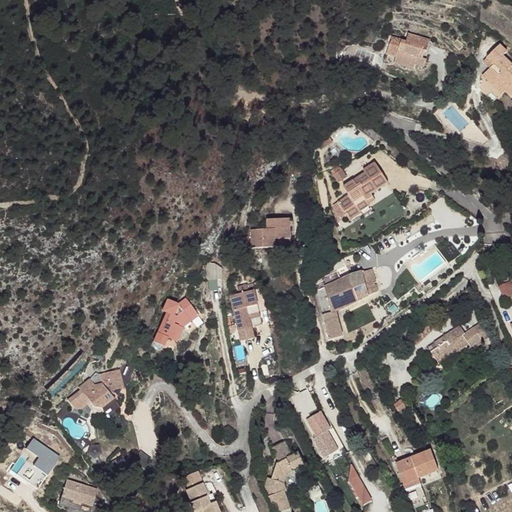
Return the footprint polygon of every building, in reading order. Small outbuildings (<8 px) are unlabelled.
[(406,41),(391,36),(386,54),(397,57),(395,64),(424,69),(428,50),(430,40),(408,33),(406,41)] [(502,39),(494,48),(503,56),(505,54),(510,46),(502,39)] [(494,48),(490,53),(499,61),(503,56),(494,48)] [(499,61),(486,78),(507,95),(511,90),(511,89),(511,59),(505,54),(503,56),(499,61)] [(331,136),(317,145),(322,151),(335,142),(331,136)] [(343,169),(335,173),(341,183),(349,178),(343,169)] [(355,200),(343,207),(351,222),(354,227),(366,220),(365,218),(376,212),(373,208),(381,204),(379,201),(395,192),(383,169),(372,176),(374,180),(350,192),(355,200)] [(381,204),(373,208),(376,212),(384,208),(381,204)] [(343,207),(338,209),(347,224),(351,222),(343,207)] [(247,243),(231,246),(235,264),(257,260),(255,251),(272,248),(268,228),(244,233),(247,243)] [(272,248),(255,251),(257,260),(258,262),(275,259),(272,248)] [(220,271),(209,264),(211,283),(221,282),(220,271)] [(336,271),(317,280),(321,290),(338,281),(353,274),(348,265),(336,271)] [(353,274),(338,281),(349,303),(353,304),(371,295),(366,286),(375,281),(367,267),(353,274)] [(338,281),(321,290),(332,313),(353,304),(349,303),(338,281)] [(321,290),(313,293),(318,313),(318,316),(320,320),(332,313),(321,290)] [(255,294),(231,299),(239,333),(263,328),(255,294)] [(164,311),(148,339),(156,344),(162,337),(166,339),(175,326),(184,322),(180,315),(173,304),(165,299),(160,309),(164,311)] [(184,299),(173,304),(180,315),(190,311),(184,299)] [(190,311),(180,315),(184,322),(192,317),(190,311)] [(332,313),(320,320),(331,343),(344,336),(332,313)] [(175,326),(166,339),(171,342),(180,329),(175,326)] [(435,350),(428,353),(432,362),(444,357),(445,361),(466,351),(463,342),(465,340),(461,332),(433,344),(435,350)] [(465,340),(463,342),(466,351),(468,357),(481,352),(474,337),(465,340)] [(444,357),(432,362),(434,365),(445,361),(444,357)] [(90,377),(67,399),(70,403),(77,405),(87,399),(91,404),(100,406),(114,397),(112,394),(115,392),(114,388),(123,387),(121,377),(116,369),(99,374),(101,384),(95,385),(90,377)] [(78,386),(65,395),(67,399),(90,377),(88,376),(76,384),(78,386)] [(402,399),(396,403),(401,410),(407,405),(402,399)] [(324,411),(305,420),(324,460),(343,451),(324,411)] [(60,456),(34,438),(26,449),(39,457),(34,466),(48,476),(60,456)] [(137,452),(122,443),(115,455),(130,464),(137,452)] [(277,462),(271,479),(285,481),(292,469),(304,464),(298,451),(277,462)] [(417,459),(396,466),(404,488),(421,482),(420,480),(440,472),(433,453),(417,459)] [(416,455),(395,463),(396,466),(417,459),(416,455)] [(351,464),(349,482),(362,506),(373,500),(351,464)] [(199,469),(185,473),(191,497),(188,497),(191,511),(218,511),(213,490),(205,492),(199,469)] [(285,481),(271,479),(267,478),(265,487),(271,501),(279,503),(281,511),(291,508),(285,481)] [(92,511),(98,488),(67,479),(59,505),(83,511),(92,511)] [(421,482),(404,488),(405,492),(422,486),(421,482)]
